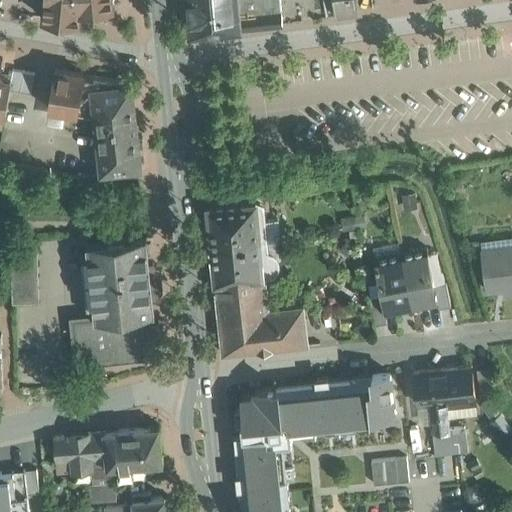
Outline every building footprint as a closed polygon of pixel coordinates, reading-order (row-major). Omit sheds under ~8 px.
[(45,0),(43,18),(79,22),(80,11),(114,7),(112,0),(45,0)] [(186,0),(190,34),(241,29),(240,12),(238,0),(186,0)] [(238,0),(240,12),(281,8),(280,0),(238,0)] [(355,0),(333,0),(335,17),(357,14),(355,0)] [(281,8),(240,12),(241,29),(283,25),(281,8)] [(3,59),(0,58),(0,115),(5,116),(9,90),(11,79),(3,77),(0,73),(3,59)] [(85,73),(55,68),(49,109),(78,114),(84,75),(85,73)] [(35,73),(13,69),(11,79),(9,90),(31,94),(35,73)] [(132,84),(122,85),(121,80),(94,75),(93,76),(84,75),(78,114),(96,117),(102,172),(112,170),(113,177),(131,175),(132,183),(140,182),(138,167),(141,167),(132,84)] [(256,202),(238,204),(225,205),(208,207),(212,245),(243,242),(243,243),(267,241),(264,209),(256,203),(256,202)] [(37,238),(11,241),(11,254),(38,252),(37,238)] [(146,238),(88,245),(95,318),(96,320),(138,316),(154,314),(152,300),(161,290),(159,271),(149,263),(146,238)] [(511,240),(481,244),(483,255),(511,251),(511,240)] [(243,242),(212,245),(215,282),(264,276),(264,277),(269,277),(273,276),(277,272),(278,268),(278,263),(276,258),(272,255),(268,253),(267,241),(243,243),(243,242)] [(427,249),(401,254),(412,310),(438,305),(434,286),(427,249)] [(511,251),(483,255),(487,290),(504,288),(504,294),(511,293),(511,251)] [(38,252),(11,254),(13,304),(39,303),(38,252)] [(401,254),(374,259),(382,296),(385,315),(412,310),(401,254)] [(264,276),(215,282),(218,307),(217,308),(217,315),(219,315),(223,354),(308,345),(303,306),(268,310),(264,277),(264,276)] [(446,284),(434,286),(438,305),(439,310),(451,307),(446,284)] [(382,296),(370,299),(375,326),(387,324),(385,315),(382,296)] [(142,355),(138,316),(96,320),(95,318),(75,320),(78,363),(142,355)] [(472,366),(414,372),(417,405),(430,403),(446,402),(475,398),(472,366)] [(488,369),(477,370),(480,398),(491,397),(488,369)] [(390,374),(390,373),(372,375),(372,382),(279,391),(279,387),(255,390),(255,395),(242,397),(245,421),(241,422),(250,510),(243,511),(291,511),(284,441),(292,441),(291,431),(379,422),(379,416),(394,415),(390,374)] [(446,402),(430,403),(433,431),(449,429),(446,402)] [(159,427),(104,431),(107,467),(108,468),(122,466),(122,472),(134,471),(134,465),(162,463),(162,456),(163,454),(162,450),(161,448),(159,427)] [(449,429),(433,431),(434,445),(467,441),(465,427),(449,429)] [(104,431),(54,436),(57,462),(73,460),(74,470),(107,467),(104,431)] [(434,445),(436,456),(468,451),(466,442),(434,445)] [(375,458),(376,482),(411,479),(409,456),(375,458)] [(437,457),(419,458),(419,474),(438,474),(437,457)] [(29,511),(25,470),(0,472),(0,511),(29,511)] [(115,483),(88,484),(89,503),(116,501),(115,483)] [(151,492),(133,494),(134,504),(134,511),(166,511),(166,497),(152,498),(151,492)]
